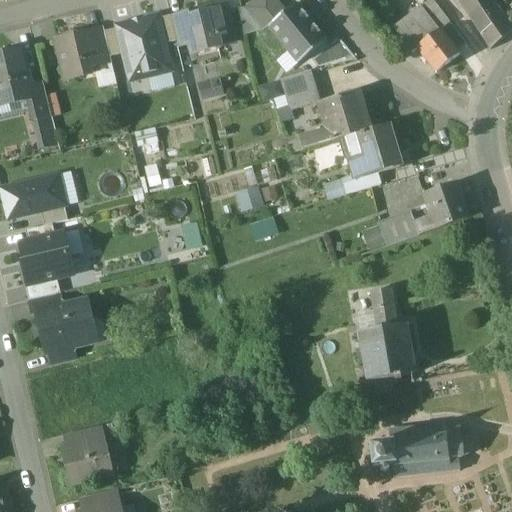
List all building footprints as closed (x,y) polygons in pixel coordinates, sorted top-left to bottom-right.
[(265,32),(286,14),(273,0),(259,0),(247,11),(265,32)] [(383,14),(371,0),(360,0),(357,3),(372,22),(383,14)] [(432,0),(431,0),(414,13),(414,14),(415,13),(420,20),(425,16),(437,30),(439,29),(439,30),(450,23),(432,0)] [(511,31),(511,28),(492,0),(456,0),(491,49),(511,31)] [(224,1),(197,7),(199,14),(188,16),(186,17),(189,28),(185,29),(189,45),(191,55),(221,49),(218,38),(229,36),(231,31),(224,1)] [(301,64),(327,41),(296,5),(286,14),(270,28),(301,64)] [(188,13),(170,17),(176,43),(178,48),(189,45),(185,29),(189,28),(186,17),(188,16),(188,13)] [(414,13),(393,29),(411,52),(416,48),(434,73),(458,54),(439,30),(439,29),(437,30),(425,16),(420,20),(415,13),(414,14),(414,13)] [(158,20),(165,45),(176,43),(170,17),(158,20)] [(158,20),(158,19),(118,29),(118,30),(125,55),(130,76),(146,72),(148,79),(172,73),(165,45),(158,20)] [(118,30),(104,33),(110,59),(125,55),(118,30)] [(104,31),(91,34),(97,59),(96,59),(97,65),(111,62),(110,59),(104,33),(104,31)] [(82,35),(56,41),(59,56),(58,56),(64,80),(84,75),(81,63),(96,59),(97,59),(91,34),(90,32),(82,34),(82,35)] [(22,53),(0,58),(0,102),(12,100),(13,105),(26,102),(33,100),(29,87),(22,53)] [(310,74),(283,82),(290,107),(317,100),(310,74)] [(43,83),(29,87),(33,100),(26,102),(31,124),(51,119),(43,83)] [(358,93),(317,105),(325,132),(300,140),(299,140),(302,152),(342,140),(370,132),(358,93)] [(290,107),(278,110),(287,138),(299,135),(290,107)] [(370,132),(342,140),(353,177),(354,181),(377,174),(403,167),(391,126),(370,132)] [(157,129),(132,132),(135,161),(161,158),(157,129)] [(299,135),(287,138),(292,155),(302,152),(299,140),(300,140),(299,135)] [(377,174),(354,181),(353,177),(341,180),(346,197),(381,187),(377,174)] [(67,208),(59,176),(2,190),(10,222),(42,214),(64,208),(67,208)] [(455,185),(422,197),(430,219),(414,224),(418,237),(466,221),(460,201),(461,201),(455,185)] [(237,193),(242,212),(266,206),(261,187),(237,193)] [(67,222),(64,208),(42,214),(45,227),(67,222)] [(386,249),(418,237),(414,224),(411,215),(379,227),(380,230),(385,246),(386,249)] [(272,220),(251,226),(255,240),(276,234),(272,220)] [(52,225),(25,232),(28,243),(55,237),(52,225)] [(189,256),(204,251),(197,229),(182,233),(189,256)] [(385,246),(380,230),(362,236),(368,252),(385,246)] [(28,243),(20,245),(24,264),(22,265),(27,286),(28,287),(57,280),(73,276),(63,235),(55,237),(28,243)] [(57,280),(28,287),(27,286),(25,287),(29,302),(59,295),(60,295),(57,280)] [(390,290),(355,296),(361,333),(396,328),(390,290)] [(59,295),(29,302),(33,317),(38,316),(38,314),(62,308),(59,295)] [(296,336),(347,320),(340,296),(288,311),(296,336)] [(62,308),(38,314),(38,316),(47,355),(48,355),(72,349),(88,345),(85,334),(91,324),(86,303),(62,308)] [(396,328),(361,333),(364,351),(358,352),(360,363),(366,362),(370,383),(412,376),(404,326),(396,328)] [(72,349),(48,355),(51,368),(75,362),(72,349)] [(446,426),(389,432),(390,444),(371,447),(373,469),(378,468),(380,473),(386,475),(390,471),(389,467),(393,467),(394,480),(451,474),(451,473),(459,472),(458,459),(461,459),(461,457),(465,457),(468,455),(470,453),(472,449),(472,446),(470,442),(467,440),(464,439),(460,439),(459,426),(446,427),(446,426)] [(99,428),(64,436),(68,451),(68,452),(103,443),(99,428)] [(103,443),(68,452),(68,451),(63,452),(71,485),(111,475),(103,443)] [(115,492),(80,500),(83,511),(102,511),(119,508),(115,492)]
